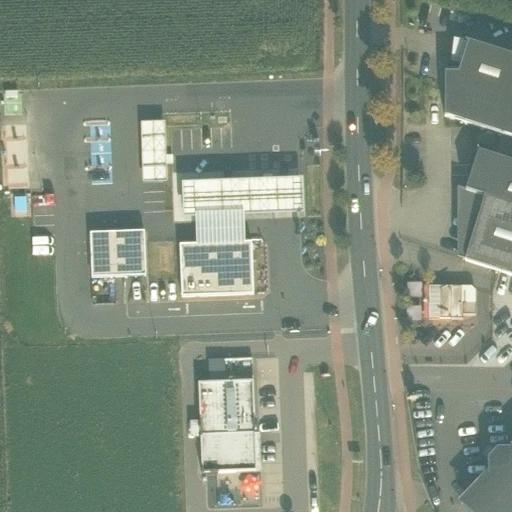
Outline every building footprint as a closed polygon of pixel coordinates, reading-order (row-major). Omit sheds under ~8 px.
[(511,140),(511,60),(467,47),(458,77),(444,77),(444,119),(511,140)] [(140,126),(142,186),(167,185),(164,125),(140,126)] [(477,221),(464,263),(511,278),(511,165),(477,154),(465,194),(484,201),(477,221)] [(182,221),(195,221),(243,219),(303,217),(302,181),(181,186),(182,221)] [(458,215),(477,221),(484,201),(465,194),(458,192),(458,215)] [(477,221),(458,215),(457,215),(456,261),(464,263),(477,221)] [(195,221),(196,248),(244,246),(243,219),(195,221)] [(89,237),(92,281),(145,278),(143,234),(89,237)] [(180,248),(182,300),(253,298),(251,245),(244,246),(196,248),(180,248)] [(438,321),(438,289),(428,289),(428,322),(438,321)] [(462,290),(438,289),(438,321),(462,322),(462,318),(475,318),(475,294),(471,290),(462,290)] [(208,386),(252,385),(252,362),(208,364),(208,386)] [(208,386),(198,386),(199,424),(199,427),(195,427),(195,439),(200,439),(200,441),(201,476),(235,475),(256,474),(255,451),(249,447),(249,438),(254,437),(255,436),(252,385),(208,386)] [(199,427),(199,424),(189,425),(190,441),(200,441),(200,439),(195,439),(195,427),(199,427)] [(259,436),(255,436),(254,437),(249,438),(249,447),(255,451),(256,474),(235,475),(235,477),(261,476),(259,436)] [(511,511),(511,451),(511,452),(496,453),(487,462),(488,477),(461,506),(467,511),(511,511)]
